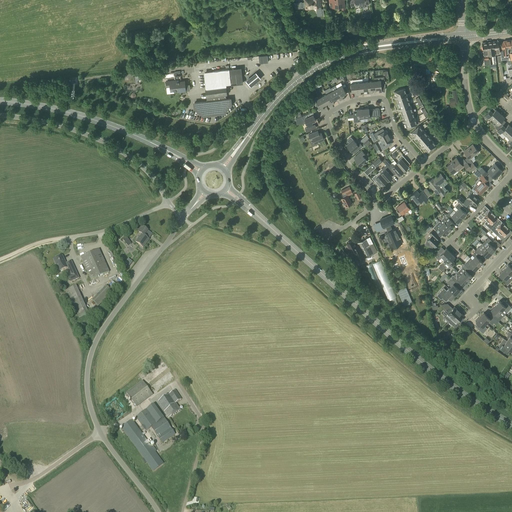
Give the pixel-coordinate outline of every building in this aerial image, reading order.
[(305,0),(306,5),(307,5),(309,7),(313,7),(314,8),(317,8),(317,6),(321,6),(320,0),(305,0)] [(341,4),(341,0),(329,0),(330,8),(342,7),(342,9),(345,9),(345,3),(341,4)] [(349,0),(351,3),(350,7),(355,7),(355,6),(359,5),(359,9),(364,8),(364,6),(369,5),(370,4),(369,0),(349,0)] [(504,42),(501,42),(502,51),(500,51),(501,55),(503,55),(509,55),(508,49),(509,49),(509,40),(503,41),(504,42)] [(491,42),(486,43),(488,55),(491,54),(492,64),(496,64),(495,54),(494,54),(493,49),(492,49),(491,42)] [(208,73),(204,73),(207,101),(195,103),(196,108),(204,114),(224,112),(230,104),(229,99),(226,99),(226,95),(227,95),(226,85),(231,84),(229,69),(208,72),(208,73)] [(232,84),(242,83),(241,73),(231,74),(232,84)] [(256,73),(245,82),(250,88),(261,79),(256,73)] [(375,81),(375,89),(378,89),(379,92),(382,92),(382,89),(383,88),(383,87),(385,87),(384,80),(375,81)] [(175,82),(175,81),(166,82),(166,88),(170,87),(171,91),(180,90),(180,92),(185,91),(184,81),(175,82)] [(337,88),(343,99),(345,97),(343,94),(346,93),(342,85),(337,88)] [(340,100),(343,99),(337,88),(331,91),(336,99),(338,97),(340,100)] [(395,98),(406,94),(404,88),(394,92),(396,97),(394,97),(395,98)] [(453,97),(449,98),(450,102),(458,101),(456,89),(451,90),(453,97)] [(333,100),(336,99),(331,91),(326,94),(332,104),(334,103),(333,100)] [(329,106),(332,104),(326,94),(321,97),(325,104),(328,103),(329,106)] [(398,104),(408,100),(406,94),(395,98),(395,99),(396,98),(398,104)] [(322,106),(325,104),(321,97),(318,98),(318,97),(317,97),(314,98),(313,100),(315,104),(316,107),(319,105),(321,110),(324,109),(322,106)] [(399,110),(411,106),(408,100),(398,104),(400,109),(398,109),(399,110)] [(402,116),(413,112),(411,106),(399,110),(399,111),(400,110),(402,116)] [(363,109),(364,117),(367,117),(367,118),(372,118),(371,116),(380,116),(379,108),(372,109),(373,113),(369,113),(369,108),(363,109)] [(358,122),(358,121),(360,121),(360,118),(364,117),(363,109),(357,109),(357,114),(353,115),(353,114),(347,115),(347,117),(353,117),(354,122),(358,122)] [(493,120),(500,113),(495,109),(493,112),(491,114),(488,111),(484,116),(486,119),(488,117),(490,119),(491,118),(493,120)] [(307,114),(302,116),(300,112),(296,117),(296,119),(297,124),(306,123),(308,127),(313,125),(312,122),(316,120),(313,115),(309,117),(307,114)] [(403,122),(415,118),(413,112),(402,116),(404,121),(403,121),(403,122)] [(498,130),(501,127),(502,125),(500,122),(504,117),(500,113),(493,120),(498,124),(495,127),(498,130)] [(415,118),(403,122),(403,123),(405,122),(406,128),(417,124),(415,118)] [(506,135),(511,129),(511,127),(508,124),(504,129),(501,127),(498,130),(496,132),(499,134),(502,131),(506,135)] [(414,139),(423,130),(419,125),(411,133),(414,137),(413,138),(414,139)] [(380,140),(389,135),(386,130),(380,133),(378,131),(373,134),(376,138),(378,137),(380,140)] [(419,142),(428,135),(423,130),(414,139),(416,138),(419,142)] [(315,135),(314,132),(308,134),(311,140),(313,139),(315,143),(324,139),(321,133),(315,135)] [(389,135),(380,140),(382,143),(379,145),(382,149),(387,147),(386,144),(392,140),(389,135)] [(422,148),(432,140),(428,135),(419,142),(423,146),(422,147),(422,148)] [(346,145),(352,151),(356,148),(358,150),(363,146),(359,142),(357,144),(353,139),(351,137),(347,140),(349,143),(346,145)] [(432,140),(422,148),(423,149),(424,148),(428,152),(436,145),(432,140)] [(325,149),(323,150),(321,143),(314,145),(318,156),(322,155),(321,154),(326,152),(325,149)] [(472,144),(463,151),(469,159),(478,151),(472,144)] [(360,167),(365,163),(363,162),(366,159),(364,157),(366,155),(362,151),(357,155),(359,157),(355,161),(360,167)] [(396,163),(403,171),(408,166),(404,161),(406,159),(402,155),(398,158),(399,160),(396,163)] [(447,166),(453,174),(463,166),(456,157),(452,160),(453,161),(447,166)] [(376,167),(382,161),(379,158),(373,163),(376,167)] [(403,171),(396,163),(394,165),(393,164),(391,163),(390,165),(385,159),(383,161),(386,165),(390,170),(391,171),(393,169),(398,175),(403,171)] [(471,168),(467,162),(463,165),(468,171),(471,168)] [(495,179),(502,171),(495,164),(487,172),(482,167),(478,170),(485,176),(489,172),(495,179)] [(388,172),(390,170),(386,165),(382,169),(381,168),(378,171),(381,173),(387,181),(392,176),(388,172)] [(373,170),(369,167),(364,171),(367,175),(373,170)] [(382,185),(387,181),(381,173),(378,176),(376,174),(372,178),(376,182),(378,180),(382,185)] [(446,181),(444,179),(445,178),(440,173),(432,180),(431,179),(427,182),(428,183),(428,184),(432,188),(432,189),(433,189),(437,194),(438,193),(441,197),(446,193),(442,188),(441,189),(437,184),(439,183),(440,185),(446,181)] [(489,186),(486,183),(489,181),(482,175),(479,177),(483,180),(478,186),(476,184),(471,189),(477,194),(478,192),(481,194),(489,186)] [(459,188),(463,191),(469,185),(465,182),(459,188)] [(345,207),(352,204),(348,196),(353,193),(349,186),(341,191),(342,194),(343,197),(341,198),(345,207)] [(428,197),(431,194),(426,187),(423,190),(428,197)] [(422,197),(417,191),(411,195),(417,203),(421,200),(423,203),(428,199),(424,195),(422,197)] [(471,193),(465,200),(460,195),(456,199),(459,202),(461,204),(463,202),(469,208),(473,203),(474,205),(479,200),(471,193)] [(412,213),(410,209),(404,202),(397,207),(402,215),(407,211),(409,215),(412,213)] [(462,218),(466,213),(462,209),(464,207),(461,204),(459,202),(455,206),(458,209),(456,211),(455,212),(462,218)] [(487,220),(493,213),(487,207),(480,214),(483,216),(483,217),(486,220),(486,219),(487,220)] [(446,215),(450,219),(453,217),(458,222),(462,218),(455,212),(456,211),(453,208),(446,215)] [(491,229),(496,223),(494,221),(497,217),(493,213),(487,220),(484,223),(491,229)] [(402,249),(401,245),(402,244),(395,228),(392,229),(390,224),(394,223),(391,215),(380,220),(383,228),(386,227),(387,231),(385,233),(392,249),(395,247),(397,251),(402,249)] [(448,222),(450,219),(446,215),(440,222),(449,231),(454,227),(451,224),(448,222)] [(497,235),(506,225),(502,221),(498,225),(496,223),(491,229),(497,235)] [(445,235),(449,231),(440,222),(433,228),(441,236),(444,234),(445,235)] [(506,225),(497,235),(499,237),(500,236),(504,240),(509,235),(507,233),(510,229),(509,228),(510,227),(508,225),(507,226),(506,225)] [(143,248),(149,240),(144,236),(148,231),(142,226),(138,232),(142,235),(136,242),(143,248)] [(439,242),(437,239),(439,236),(433,230),(429,233),(431,235),(427,240),(424,245),(433,248),(434,247),(439,242)] [(352,240),(346,243),(350,250),(352,249),(354,253),(355,253),(358,259),(362,257),(364,256),(365,258),(374,254),(369,244),(373,243),(370,237),(366,239),(360,242),(358,243),(359,245),(356,247),(352,240)] [(484,246),(491,253),(495,249),(492,246),(494,243),(493,242),(488,238),(486,240),(482,244),(484,246)] [(488,257),(491,253),(484,246),(481,250),(478,248),(475,250),(480,255),(483,253),(488,257)] [(444,259),(450,252),(446,248),(444,250),(442,247),(434,255),(439,260),(440,259),(442,261),(444,259)] [(91,280),(109,272),(99,250),(81,258),(91,280)] [(478,257),(480,255),(475,250),(473,253),(474,253),(470,257),(479,266),(483,262),(478,257)] [(449,267),(451,265),(453,263),(455,260),(453,258),(455,257),(450,252),(444,259),(446,261),(445,262),(444,261),(441,264),(441,266),(443,268),(445,266),(448,268),(449,267)] [(66,264),(62,256),(53,260),(59,272),(67,268),(70,275),(67,276),(70,283),(79,279),(71,262),(66,264)] [(475,270),(479,266),(470,257),(464,264),(468,268),(470,266),(475,270)] [(356,273),(359,269),(351,263),(348,268),(356,273)] [(469,269),(468,268),(464,264),(461,266),(462,267),(458,271),(468,281),(472,276),(467,271),(469,269)] [(511,280),(511,279),(511,276),(504,269),(500,273),(501,275),(499,277),(507,285),(511,280)] [(458,271),(453,276),(453,275),(451,277),(452,278),(452,279),(456,283),(459,280),(464,285),(468,281),(458,271)] [(455,295),(460,290),(454,285),(456,283),(452,279),(448,283),(451,286),(449,288),(455,295)] [(79,318),(88,314),(76,286),(66,291),(79,318)] [(98,307),(112,292),(106,286),(92,300),(98,307)] [(406,287),(397,291),(404,307),(413,303),(406,287)] [(451,299),(455,295),(449,288),(447,291),(444,288),(439,292),(443,296),(445,294),(451,299)] [(507,303),(504,305),(499,301),(495,305),(504,314),(506,311),(507,312),(511,307),(507,303)] [(504,314),(495,305),(491,310),(496,314),(494,317),(496,319),(498,321),(502,317),(502,316),(504,314)] [(459,311),(454,307),(449,312),(446,309),(442,314),(444,316),(444,317),(449,321),(452,318),(454,316),(457,313),(459,311)] [(463,315),(459,311),(457,313),(454,316),(452,318),(449,321),(456,328),(460,323),(458,321),(463,315)] [(496,319),(494,317),(491,315),(489,317),(484,313),(480,317),(486,323),(488,321),(491,324),(496,319)] [(484,326),(486,323),(480,317),(476,322),(477,323),(475,326),(483,333),(487,329),(484,326)] [(511,344),(507,341),(503,338),(498,345),(506,351),(508,348),(511,351),(511,349),(511,344)] [(136,407),(152,395),(142,382),(126,393),(136,407)] [(168,418),(180,411),(175,403),(181,400),(175,391),(158,402),(165,412),(164,412),(168,418)] [(164,418),(153,405),(136,417),(146,432),(151,428),(162,444),(175,435),(171,429),(164,418)] [(145,437),(132,421),(121,428),(153,473),(164,464),(155,452),(157,451),(154,447),(155,446),(147,435),(145,437)]
